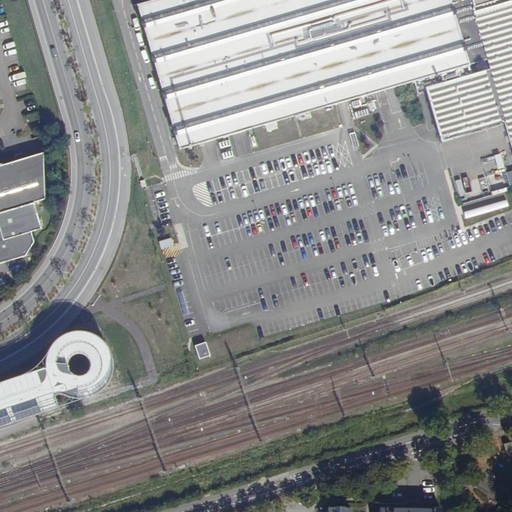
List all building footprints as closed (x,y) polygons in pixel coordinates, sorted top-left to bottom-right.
[(511,0),(149,0),(137,4),(179,149),(348,100),(354,119),(380,112),(375,92),(414,80),(416,90),(425,88),(440,141),(506,123),(511,143),(511,0)] [(26,116),(28,121),(39,118),(38,113),(26,116)] [(44,201),(42,154),(0,166),(0,213),(33,204),(44,201)] [(511,188),(511,169),(503,172),(508,189),(511,188)] [(505,191),(461,203),(466,222),(511,210),(505,191)] [(33,204),(0,213),(0,264),(24,258),(33,243),(30,234),(40,231),(33,204)] [(172,238),(160,240),(161,248),(173,246),(172,238)] [(48,350),(42,360),(16,373),(0,379),(0,424),(28,414),(60,397),(71,399),(82,397),(92,391),(99,382),(102,372),(101,360),(96,350),(88,343),(78,339),(66,339),(56,343),(48,350)] [(198,357),(208,355),(205,341),(194,345),(198,357)] [(506,453),(511,451),(511,441),(503,444),(506,453)]
